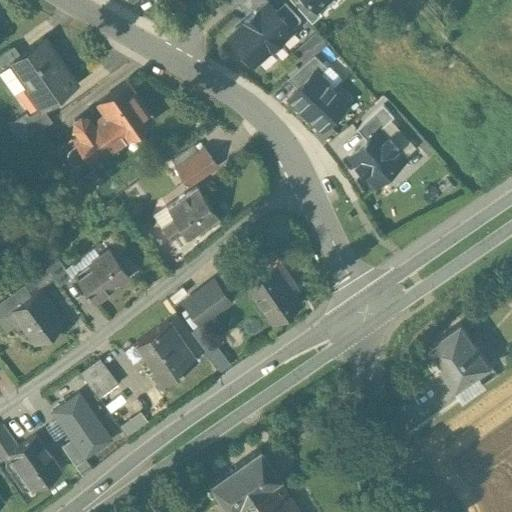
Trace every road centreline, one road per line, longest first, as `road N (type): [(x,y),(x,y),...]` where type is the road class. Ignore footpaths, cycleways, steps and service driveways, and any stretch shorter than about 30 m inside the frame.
road 1 (residential): [(305,182),(0,405)]
road 2 (secondary): [(80,511),(363,311)]
road 3 (unclassified): [(379,511),(363,311)]
road 4 (residential): [(174,59),(238,97),(305,182)]
road 5 (secondary): [(363,311),(511,214)]
road 6 (residential): [(305,182),(363,311)]
road 7 (residential): [(66,0),(174,59)]
